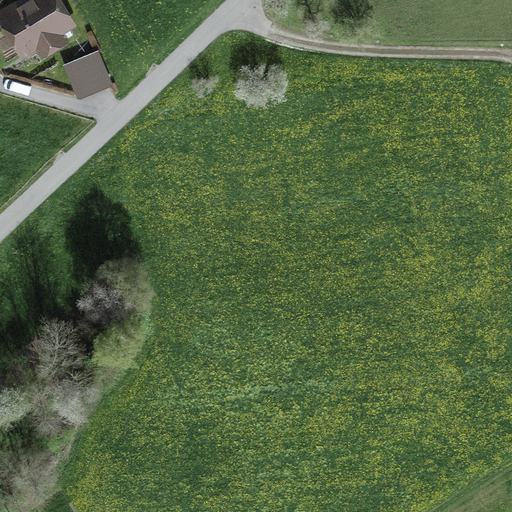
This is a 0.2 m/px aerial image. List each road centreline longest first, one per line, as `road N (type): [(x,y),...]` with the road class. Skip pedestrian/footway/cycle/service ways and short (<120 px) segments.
road 1 (unclassified): [(243,0),(0,226)]
road 2 (track): [(511,54),(324,45),(259,30),(231,11)]
